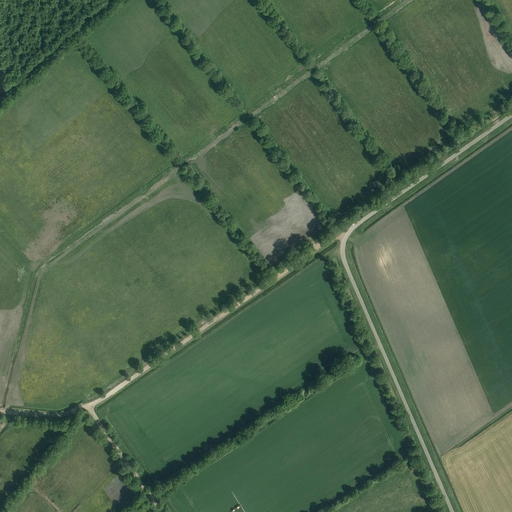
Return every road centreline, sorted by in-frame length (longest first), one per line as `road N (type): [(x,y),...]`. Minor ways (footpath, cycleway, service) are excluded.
road 1 (unclassified): [(452,511),(343,243),(352,227),(511,115)]
road 2 (track): [(90,405),(331,238),(345,237)]
road 3 (track): [(90,405),(161,511)]
